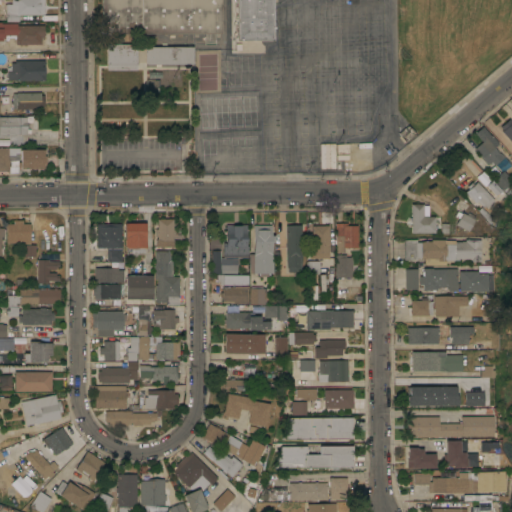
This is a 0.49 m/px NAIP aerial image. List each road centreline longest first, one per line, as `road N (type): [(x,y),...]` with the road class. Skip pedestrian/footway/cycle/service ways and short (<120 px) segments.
road 1 (residential): [(0,196),(379,193),(511,79)]
road 2 (residential): [(136,454),(95,435),(80,397),(76,0)]
road 3 (residential): [(380,511),(379,193)]
road 4 (residential): [(136,454),(177,438),(199,395),(197,195)]
